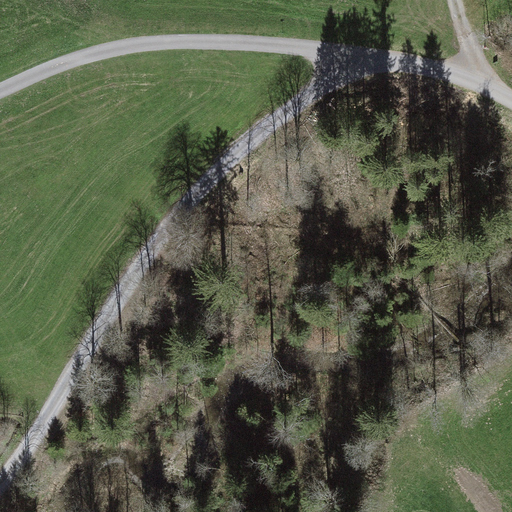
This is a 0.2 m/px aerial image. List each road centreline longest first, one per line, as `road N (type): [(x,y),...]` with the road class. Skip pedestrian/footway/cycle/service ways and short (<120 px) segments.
road 1 (track): [(362,56),(243,149),(58,382),(0,477)]
road 2 (track): [(511,100),(362,56),(246,42),(99,52),(0,98)]
